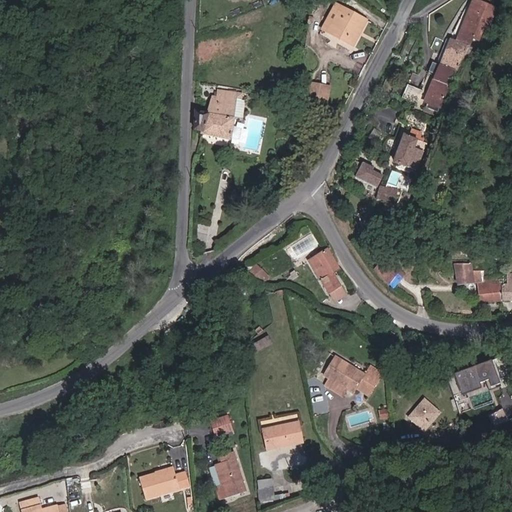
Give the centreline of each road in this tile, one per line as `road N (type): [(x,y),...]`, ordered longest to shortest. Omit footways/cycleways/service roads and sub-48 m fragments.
road 1 (tertiary): [(180,293),(196,0)]
road 2 (tertiary): [(511,328),(427,324),(396,311),(345,253),(309,193)]
road 3 (tertiary): [(410,0),(309,193)]
road 4 (tertiary): [(180,293),(96,368),(0,408)]
road 5 (residential): [(511,426),(370,474),(339,501)]
road 6 (tertiary): [(309,193),(180,293)]
